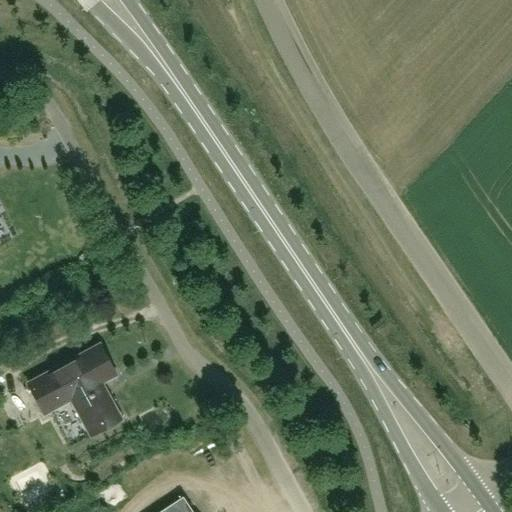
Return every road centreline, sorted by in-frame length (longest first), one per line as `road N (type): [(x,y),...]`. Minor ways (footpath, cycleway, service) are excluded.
road 1 (unclassified): [(44,96),(183,348),(246,411),(301,511)]
road 2 (secondary): [(360,357),(160,62)]
road 3 (secondary): [(488,501),(431,426),(360,357)]
road 4 (secondary): [(360,357),(440,511)]
